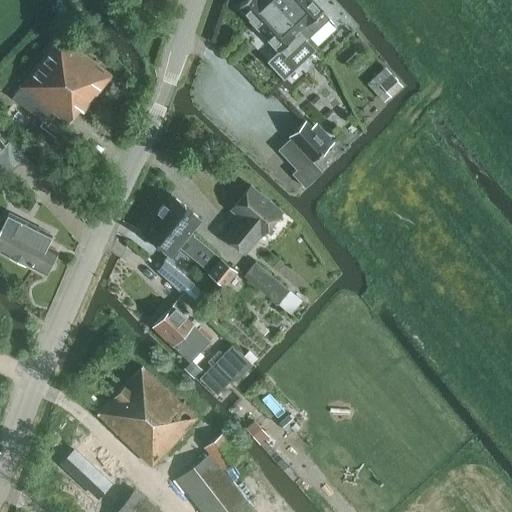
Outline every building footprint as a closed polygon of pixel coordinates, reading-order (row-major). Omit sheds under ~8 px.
[(307,37),(272,0),(243,0),(237,6),(278,50),(267,60),(283,78),(296,66),(286,56),(307,37)] [(272,0),(307,37),(328,18),(322,11),(323,10),(313,0),(272,0)] [(14,96),(45,119),(51,110),(68,123),(79,109),(83,112),(111,74),(59,35),(14,96)] [(372,42),(362,50),(378,69),(388,61),(372,42)] [(297,67),(302,73),(320,56),(314,50),(297,67)] [(401,84),(391,73),(379,83),(390,95),(401,84)] [(283,97),(274,87),(266,95),(276,105),(283,97)] [(306,120),(289,136),(311,161),(328,145),(306,120)] [(0,130),(0,148),(9,141),(0,130)] [(0,159),(10,171),(28,155),(14,139),(0,151),(0,159)] [(294,141),(283,151),(297,167),(292,171),(304,184),(320,170),(311,161),(294,141)] [(223,235),(244,252),(260,233),(261,234),(281,211),(250,185),(231,209),(239,216),(223,235)] [(141,231),(169,254),(179,242),(187,249),(185,252),(208,271),(207,272),(223,285),(236,269),(193,235),(194,233),(189,229),(199,217),(171,194),(141,231)] [(0,229),(0,249),(3,251),(44,272),(46,269),(50,268),(52,264),(51,260),(56,249),(44,244),(50,233),(9,212),(0,229)] [(157,270),(180,291),(190,280),(165,260),(157,270)] [(243,275),(290,314),(301,300),(255,261),(243,275)] [(202,341),(196,335),(188,328),(192,324),(172,304),(152,325),(189,361),(198,351),(195,348),(202,341)] [(215,361),(220,366),(235,380),(251,363),(231,344),(215,361)] [(97,413),(151,464),(196,417),(142,365),(97,413)] [(176,478),(203,511),(241,511),(249,506),(222,471),(241,456),(222,431),(203,446),(208,453),(176,478)] [(75,450),(62,464),(97,496),(110,483),(75,450)] [(114,511),(169,511),(170,511),(135,485),(114,511)]
